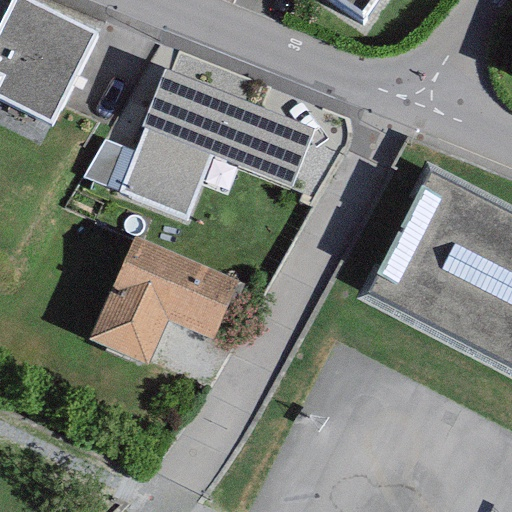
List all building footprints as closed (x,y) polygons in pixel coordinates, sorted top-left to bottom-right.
[(309,0),(361,35),(385,0),(309,0)] [(96,47),(14,7),(0,35),(0,112),(51,138),(96,47)] [(315,142),(164,83),(118,199),(184,224),(207,166),(292,200),(315,142)] [(125,154),(103,145),(81,182),(107,194),(125,154)] [(511,226),(429,184),(368,303),(511,376),(511,226)] [(238,293),(132,248),(87,352),(147,377),(167,332),(212,352),(238,293)]
